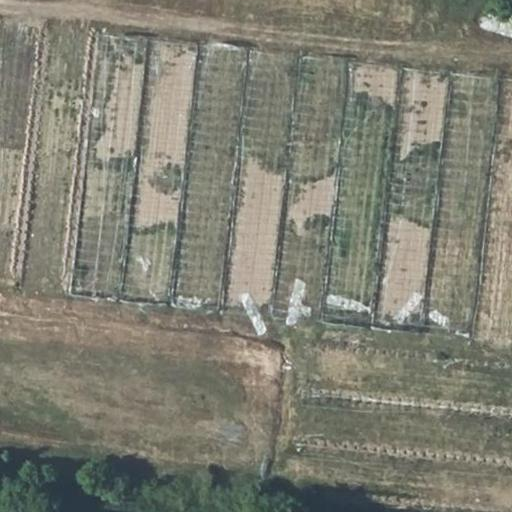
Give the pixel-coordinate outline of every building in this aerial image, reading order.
[(46,24),(0,18),(0,280),(18,283),(46,24)] [(46,24),(18,283),(70,288),(97,29),(46,24)] [(149,35),(97,29),(70,288),(122,294),(149,35)] [(149,35),(122,294),(170,299),(198,40),(149,35)] [(247,45),(198,40),(170,299),(219,304),(247,45)] [(247,45),(219,304),(272,310),(300,51),(247,45)] [(349,56),(300,51),(272,310),(322,315),(349,56)] [(349,56),(322,315),(372,320),(399,61),(349,56)] [(451,67),(399,61),(372,320),(424,326),(451,67)] [(451,67),(424,326),(475,331),(502,72),(451,67)] [(511,415),(511,366),(306,346),(301,394),(511,415)] [(511,415),(301,394),(296,444),(511,465),(511,415)] [(501,511),(511,511),(511,465),(296,444),(291,492),(501,511)]
